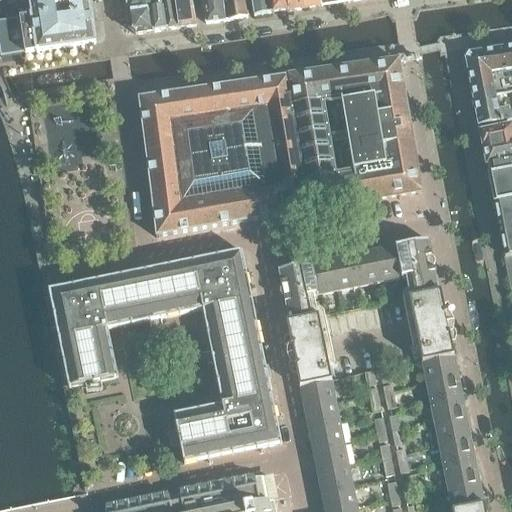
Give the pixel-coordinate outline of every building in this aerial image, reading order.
[(90,7),(88,0),(27,0),(30,16),(29,16),(29,17),(90,7)] [(127,0),(129,14),(152,10),(156,10),(155,2),(162,1),(163,0),(162,0),(127,0)] [(166,31),(177,30),(173,1),(172,0),(162,0),(163,0),(162,1),(166,31)] [(190,0),(178,0),(173,1),(177,30),(195,27),(191,2),(190,0)] [(202,0),(204,8),(206,25),(225,23),(221,0),(202,0)] [(221,0),(225,23),(247,19),(243,0),(221,0)] [(271,15),(268,0),(252,0),(256,18),(271,15)] [(268,0),(271,15),(288,13),(285,0),(268,0)] [(303,10),(301,0),(285,0),(288,13),(303,10)] [(320,8),(318,0),(301,0),(303,10),(320,8)] [(156,10),(152,10),(154,33),(166,31),(162,1),(155,2),(156,10)] [(96,44),(90,7),(29,17),(19,19),(20,19),(0,22),(0,48),(2,58),(25,55),(96,44)] [(152,10),(129,14),(131,32),(136,36),(154,33),(152,10)] [(511,49),(483,54),(469,56),(466,60),(469,75),(474,99),(495,95),(511,92),(511,91),(511,49)] [(310,213),(420,194),(397,62),(138,100),(156,239),(272,219),(284,217),(310,213)] [(498,111),(495,95),(474,99),(479,127),(511,122),(509,109),(498,111)] [(511,162),(511,127),(481,134),(487,167),(488,167),(511,162)] [(511,162),(488,167),(489,176),(488,176),(491,189),(493,202),(511,199),(511,162)] [(511,199),(493,202),(504,257),(511,255),(511,199)] [(438,317),(445,316),(441,293),(439,294),(428,242),(396,248),(403,281),(411,278),(415,297),(409,300),(416,334),(422,363),(454,357),(450,337),(442,338),(440,329),(438,317)] [(396,248),(374,253),(381,285),(403,281),(396,248)] [(177,265),(132,274),(126,275),(125,272),(98,277),(99,280),(44,291),(64,390),(117,380),(107,332),(200,313),(219,406),(171,416),(181,466),(280,447),(273,412),(275,410),(275,408),(272,407),(268,384),(271,383),(267,364),(264,364),(254,316),(256,314),(255,312),(253,311),(249,292),(251,290),(250,288),(248,287),(241,252),(206,259),(204,257),(202,257),(201,260),(182,264),(180,262),(178,262),(177,265)] [(374,253),(353,257),(360,289),(381,285),(374,253)] [(353,257),(332,261),(338,294),(360,289),(353,257)] [(319,264),(310,266),(316,298),(338,294),(332,261),(319,264)] [(310,266),(278,272),(282,289),(283,289),(288,288),(290,299),(285,300),(284,300),(287,314),(284,314),(291,347),(292,347),(295,358),(297,368),(295,368),(299,388),(320,384),(332,382),(325,351),(319,318),(312,319),(308,300),(316,298),(310,266)] [(458,379),(454,357),(422,363),(426,385),(458,379)] [(390,377),(388,371),(380,373),(381,379),(390,377)] [(374,374),(365,376),(366,382),(375,380),(374,374)] [(391,384),(390,377),(381,379),(382,386),(391,384)] [(463,400),(458,379),(426,385),(431,407),(463,400)] [(376,387),(375,380),(366,382),(368,389),(376,387)] [(336,403),(332,382),(320,384),(299,388),(304,410),(336,403)] [(393,395),(392,388),(383,389),(385,397),(393,395)] [(379,398),(377,391),(368,392),(370,400),(379,398)] [(395,403),(393,395),(385,397),(386,405),(395,403)] [(380,406),(379,398),(370,400),(371,408),(380,406)] [(467,422),(463,400),(431,407),(435,428),(467,422)] [(340,425),(336,403),(304,410),(308,432),(340,425)] [(396,410),(395,403),(386,405),(388,412),(396,410)] [(382,413),(380,406),(371,408),(373,415),(382,413)] [(399,425),(398,417),(389,419),(391,427),(399,425)] [(385,428),(383,420),(374,422),(376,430),(385,428)] [(471,444),(467,422),(435,428),(439,450),(471,444)] [(345,447),(340,425),(308,432),(313,453),(345,447)] [(401,433),(399,425),(391,427),(392,434),(401,433)] [(386,436),(385,428),(376,430),(377,437),(386,436)] [(402,440),(401,433),(392,434),(394,442),(402,440)] [(388,443),(386,436),(377,437),(379,445),(388,443)] [(404,448),(402,440),(394,442),(395,449),(404,448)] [(476,465),(471,444),(439,450),(444,472),(476,465)] [(349,468),(345,447),(313,453),(317,475),(349,468)] [(390,455),(389,447),(380,449),(381,457),(390,455)] [(406,459),(405,452),(396,454),(398,461),(406,459)] [(392,462),(390,455),(381,457),(383,464),(392,462)] [(408,467),(406,459),(398,461),(399,469),(408,467)] [(393,470),(392,462),(383,464),(384,472),(393,470)] [(476,465),(444,472),(448,494),(480,487),(476,465)] [(409,475),(408,467),(399,469),(401,476),(409,475)] [(353,490),(349,468),(317,475),(321,497),(353,490)] [(395,477),(393,470),(384,472),(386,479),(395,477)] [(169,496),(153,500),(105,509),(105,511),(271,511),(264,477),(180,494),(181,503),(176,504),(171,505),(169,496)] [(412,489),(411,482),(402,483),(404,491),(412,489)] [(418,484),(412,486),(412,489),(414,497),(414,498),(421,497),(418,484)] [(398,492),(396,485),(387,486),(389,494),(398,492)] [(468,511),(484,509),(480,487),(448,494),(451,511),(468,511)] [(414,497),(412,489),(404,491),(405,499),(414,497)] [(356,511),(358,511),(353,490),(321,497),(324,511),(356,511)] [(399,500),(398,492),(389,494),(390,502),(399,500)] [(415,504),(414,497),(405,499),(407,506),(415,504)] [(401,507),(399,500),(390,502),(392,509),(401,507)]
